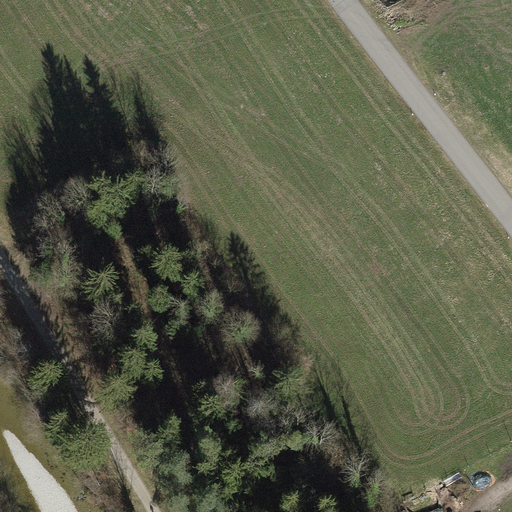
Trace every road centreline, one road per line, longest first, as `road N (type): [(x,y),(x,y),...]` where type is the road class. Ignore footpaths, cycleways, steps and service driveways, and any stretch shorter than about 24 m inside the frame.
road 1 (track): [(151,511),(0,258)]
road 2 (residential): [(342,0),(511,226)]
